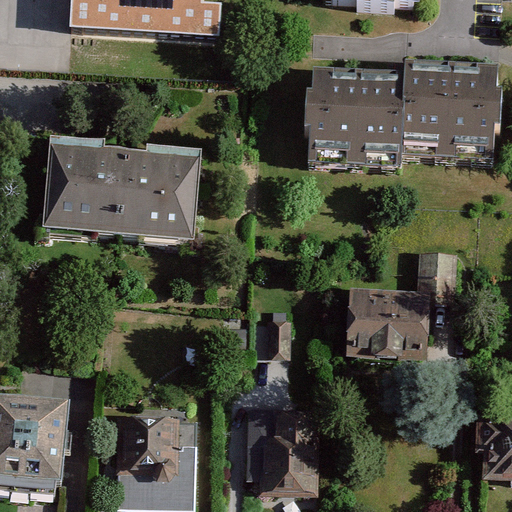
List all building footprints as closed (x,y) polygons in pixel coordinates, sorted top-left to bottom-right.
[(207,0),(77,0),(75,40),(205,48),(207,0)] [(323,0),(323,11),(416,16),(416,0),(323,0)] [(498,171),(502,81),(400,77),(400,87),(315,84),(311,178),(399,181),(399,168),(498,171)] [(197,246),(204,165),(52,153),(45,234),(197,246)] [(461,258),(425,257),(424,295),(364,294),(362,354),(439,356),(441,306),(459,307),(461,258)] [(272,321),(272,361),(292,362),(293,321),(272,321)] [(231,325),(229,350),(247,352),(249,326),(231,325)] [(65,413),(0,406),(0,483),(57,490),(65,413)] [(330,415),(253,414),(252,481),(269,481),(269,497),(330,498),(330,415)] [(500,462),(500,487),(511,486),(511,415),(490,415),(490,462),(500,462)] [(202,511),(206,425),(126,422),(123,511),(153,511),(202,511)]
